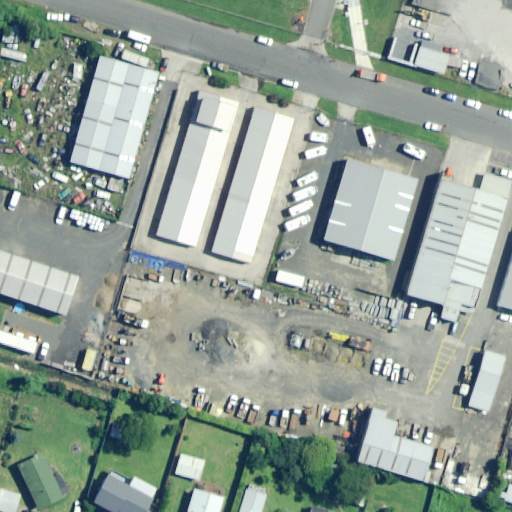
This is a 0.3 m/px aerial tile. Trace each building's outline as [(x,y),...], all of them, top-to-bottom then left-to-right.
[(416,45),(410,66),(441,74),(447,53),(416,45)] [(169,71),(111,53),(79,156),(137,174),(169,71)] [(250,99),(210,87),(165,234),(204,246),(250,99)] [(304,116),(263,103),(218,249),(259,262),(304,116)] [(425,181),(353,159),(328,239),(400,261),(425,181)] [(511,204),(511,195),(449,176),(413,291),(479,312),(511,204)] [(83,268),(0,242),(0,293),(68,314),(83,268)] [(94,272),(83,268),(79,282),(90,285),(94,272)] [(502,356),(482,351),(466,406),(486,412),(502,356)] [(401,420),(374,411),(360,457),(432,479),(442,446),(397,432),(401,420)] [(124,426),(111,422),(106,437),(120,441),(124,426)] [(22,446),(6,440),(2,449),(19,455),(22,446)] [(51,479),(39,453),(14,465),(35,510),(68,495),(58,475),(51,479)] [(202,461),(179,454),(173,474),(196,481),(202,461)] [(141,511),(149,498),(102,474),(88,502),(108,511),(113,511),(114,511),(141,511)] [(511,486),(506,485),(501,501),(511,503),(511,486)] [(368,492),(360,488),(352,503),(359,508),(368,492)] [(0,511),(3,511),(12,511),(18,495),(0,489),(0,511)] [(216,511),(221,498),(192,489),(185,511),(216,511)] [(258,511),(264,495),(244,489),(237,511),(258,511)]
